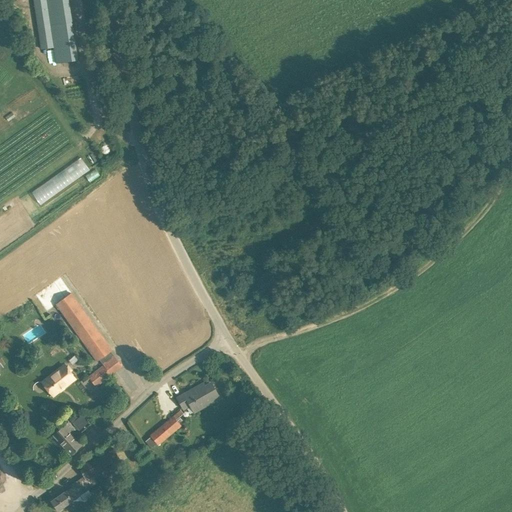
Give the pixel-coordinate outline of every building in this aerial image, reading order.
[(55,63),(68,61),(78,60),(68,0),(35,0),(43,50),(53,48),(55,63)] [(86,160),(0,213),(0,248),(102,185),(86,160)] [(122,188),(0,266),(0,298),(137,210),(122,188)] [(140,222),(66,270),(81,293),(156,245),(140,222)] [(154,251),(84,294),(104,327),(175,284),(154,251)] [(112,374),(122,366),(111,352),(112,350),(60,277),(35,296),(47,312),(56,305),(97,362),(99,360),(101,363),(92,371),(93,372),(89,376),(90,378),(96,386),(112,374)] [(107,328),(118,344),(151,323),(158,333),(188,314),(171,287),(107,328)] [(65,365),(43,382),(53,395),(75,378),(65,365)] [(191,404),(195,412),(220,397),(212,383),(206,387),(204,383),(177,398),(183,408),(191,404)] [(73,423),(77,427),(87,419),(82,414),(73,423)] [(151,436),(158,444),(181,424),(174,416),(151,436)] [(82,445),(79,441),(71,432),(75,429),(68,421),(54,434),(71,455),(82,445)] [(79,466),(84,476),(87,482),(95,478),(123,465),(121,461),(115,449),(79,466)] [(97,482),(95,478),(87,482),(84,476),(70,485),(73,489),(68,492),(66,490),(51,501),(58,511),(74,500),(97,482)]
